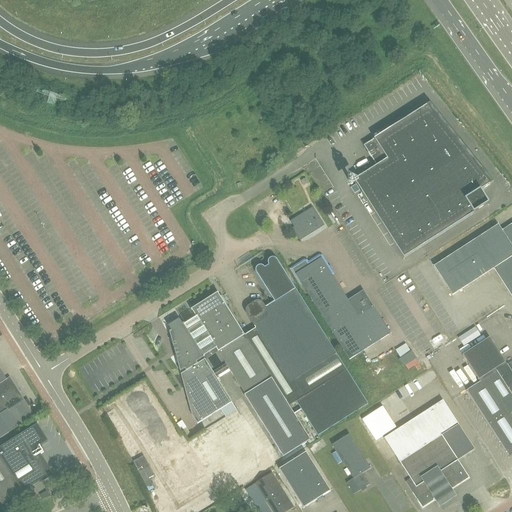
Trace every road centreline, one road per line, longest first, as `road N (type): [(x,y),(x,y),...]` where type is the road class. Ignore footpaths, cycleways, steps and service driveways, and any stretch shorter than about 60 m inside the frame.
road 1 (motorway): [(0,46),(67,69),(128,67),(169,54),(264,0)]
road 2 (unclassified): [(43,373),(262,238)]
road 3 (motorway): [(231,0),(120,52),(56,50),(0,20)]
road 4 (unclassified): [(114,494),(43,373)]
road 5 (primary): [(436,0),(511,105)]
